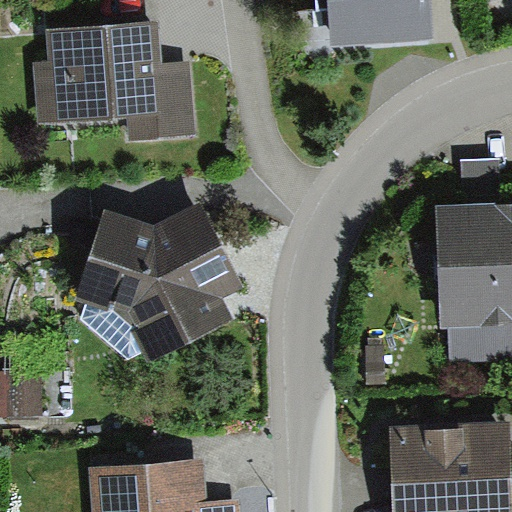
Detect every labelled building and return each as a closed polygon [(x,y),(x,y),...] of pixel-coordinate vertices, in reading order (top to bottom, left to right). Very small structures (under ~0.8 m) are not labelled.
[(332,56),(438,48),(434,0),(316,0),(317,14),(328,13),(332,56)] [(30,64),(35,133),(133,127),(133,141),(196,137),(191,67),(165,68),(163,26),(44,33),(46,63),(30,64)] [(144,346),(149,354),(235,311),(223,289),(246,278),(202,188),(155,210),(105,194),(74,292),(86,295),(82,314),(131,354),(144,346)] [(451,314),(452,355),(511,353),(511,188),(437,191),(441,314),(451,314)] [(0,366),(0,411),(43,411),(43,366),(0,366)] [(511,511),(511,411),(391,414),(392,511),(511,511)] [(90,459),(93,511),(244,511),(243,490),(207,492),(204,451),(90,459)]
